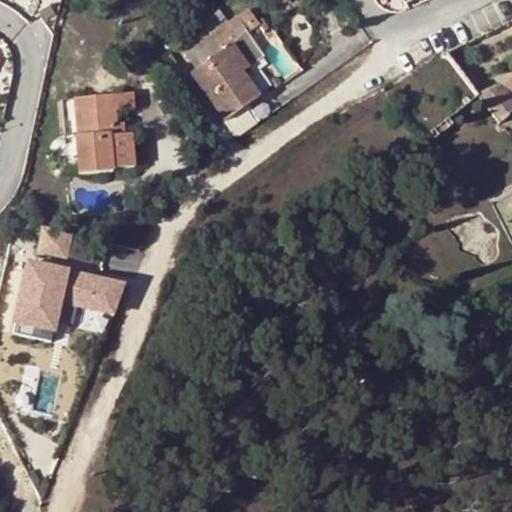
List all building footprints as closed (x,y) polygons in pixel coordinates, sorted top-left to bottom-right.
[(221,45),(238,33),(259,61),(264,56),(247,32),(254,27),(243,12),(213,34),(221,45)] [(213,34),(194,48),(205,63),(197,69),(191,73),(194,77),(215,106),(225,121),(246,106),(260,96),(245,76),(242,72),(247,69),(259,61),(238,33),(221,45),(213,34)] [(205,63),(194,48),(186,54),(197,69),(205,63)] [(168,49),(157,58),(174,79),(183,71),(168,49)] [(215,106),(194,77),(187,81),(208,111),(215,106)] [(511,78),(477,95),(500,124),(511,113),(511,78)] [(104,111),(75,113),(77,136),(75,136),(79,174),(114,171),(113,169),(135,167),(131,134),(127,134),(118,136),(117,123),(116,110),(134,109),(132,93),(103,96),(104,111)] [(74,99),(75,113),(104,111),(103,96),(74,99)] [(257,121),(246,106),(225,121),(236,136),(257,121)] [(448,118),(430,133),(436,139),(453,125),(448,118)] [(118,136),(127,134),(126,123),(117,123),(118,136)] [(125,316),(132,282),(35,262),(21,327),(66,336),(72,305),(125,316)]
